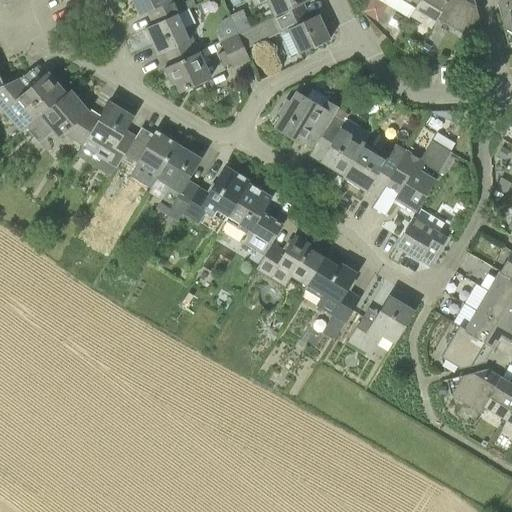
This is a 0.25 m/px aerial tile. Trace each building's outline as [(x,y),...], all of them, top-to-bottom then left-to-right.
[(151,11),(174,0),(132,0),(140,16),(151,11)] [(171,65),(199,52),(190,31),(186,33),(177,14),(183,11),(177,0),(174,0),(151,11),(157,24),(146,29),(158,56),(165,52),(171,65)] [(274,17),(298,6),(311,0),(310,0),(251,0),(254,5),(266,0),(274,17)] [(399,0),(415,9),(420,0),(399,0)] [(435,22),(437,19),(448,0),(420,0),(415,9),(435,22)] [(466,36),(482,32),(473,0),(448,0),(437,19),(466,36)] [(507,43),(511,42),(511,3),(505,0),(500,0),(497,4),(507,43)] [(287,30),(299,55),(330,40),(318,15),(305,21),(298,6),(274,17),(237,34),(244,50),(279,34),(287,30)] [(232,67),(249,60),(244,50),(237,34),(220,42),(225,54),(219,57),(224,68),(231,64),(232,67)] [(179,92),(211,78),(199,52),(171,65),(164,69),(171,84),(175,82),(179,92)] [(0,108),(21,132),(39,117),(66,94),(48,73),(27,91),(17,79),(3,85),(0,87),(0,108)] [(83,146),(99,119),(89,113),(70,91),(66,94),(39,117),(58,139),(64,134),(83,146)] [(305,140),(315,147),(338,108),(326,100),(321,108),(296,93),(290,103),(287,101),(280,113),(283,115),(275,127),(303,144),(305,140)] [(122,158),(131,143),(121,137),(133,118),(109,103),(99,119),(83,146),(95,153),(94,155),(116,169),(122,158)] [(344,176),(364,144),(365,143),(342,129),(350,115),(338,108),(315,147),(310,155),(344,176)] [(137,163),(158,176),(177,145),(164,137),(162,141),(141,128),(131,143),(122,158),(135,166),(137,163)] [(378,197),(385,185),(402,158),(391,151),(386,158),(364,144),(344,176),(342,177),(367,192),(368,190),(378,197)] [(177,222),(182,214),(194,195),(183,189),(201,160),(177,145),(158,176),(156,179),(169,186),(156,209),(177,222)] [(395,199),(416,212),(441,171),(407,150),(402,158),(385,185),(399,193),(395,199)] [(225,221),(248,184),(249,182),(225,167),(208,194),(198,188),(194,195),(182,214),(198,224),(205,212),(213,217),(214,215),(225,222),(225,221)] [(264,256),(271,244),(276,236),(267,230),(273,220),(262,214),(272,198),(248,184),(225,221),(247,234),(242,242),(264,256)] [(413,218),(395,247),(429,268),(447,239),(413,218)] [(289,280),(304,290),(323,258),(308,248),(309,245),(294,236),(284,252),(271,244),(264,256),(256,269),(285,287),(289,280)] [(498,270),(511,278),(511,251),(510,250),(498,270)] [(344,323),(360,299),(347,290),(357,274),(341,264),(339,268),(323,258),(304,290),(320,300),(316,306),(344,323)] [(511,278),(498,270),(487,290),(511,304),(511,278)] [(474,312),(511,334),(511,319),(510,318),(511,313),(511,304),(487,290),(474,312)] [(383,335),(394,342),(413,311),(389,297),(373,323),(363,317),(348,342),(370,356),(383,335)] [(511,342),(511,334),(474,312),(465,329),(494,345),(500,335),(511,342)] [(445,372),(484,362),(494,345),(465,329),(459,326),(441,357),(445,372)] [(482,413),(485,408),(502,378),(486,369),(447,379),(451,396),(481,414),(482,413)] [(485,408),(503,419),(511,404),(511,384),(511,385),(502,378),(485,408)] [(511,404),(503,419),(511,423),(511,404)]
